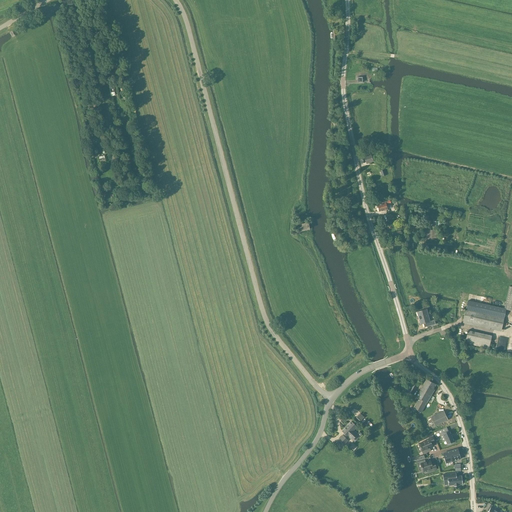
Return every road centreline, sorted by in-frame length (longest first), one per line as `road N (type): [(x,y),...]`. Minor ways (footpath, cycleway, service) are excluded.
road 1 (unclassified): [(328,397),(263,314),(175,0)]
road 2 (unclassified): [(410,355),(341,92),(346,0)]
road 3 (unclassified): [(473,511),(462,425),(442,383),(410,355)]
road 4 (unclassified): [(264,511),(319,434),(328,397)]
